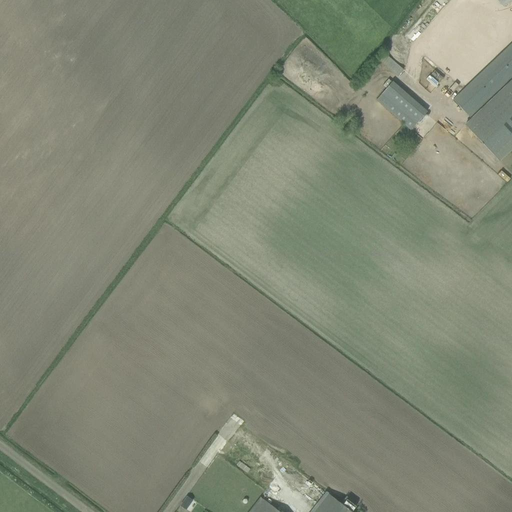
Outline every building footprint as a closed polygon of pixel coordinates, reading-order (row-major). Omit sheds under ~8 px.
[(511,43),(453,100),(469,117),(511,75),(511,43)] [(379,59),(399,76),(405,69),(385,52),(379,59)] [(395,80),(377,100),(411,131),(429,112),(395,80)] [(511,148),(511,80),(465,125),(499,161),(511,148)] [(351,511),(356,507),(346,499),(342,505),(325,492),(310,511),(278,511),(260,498),(258,496),(246,511),(351,511)] [(191,511),(197,502),(188,495),(181,505),(191,511)]
